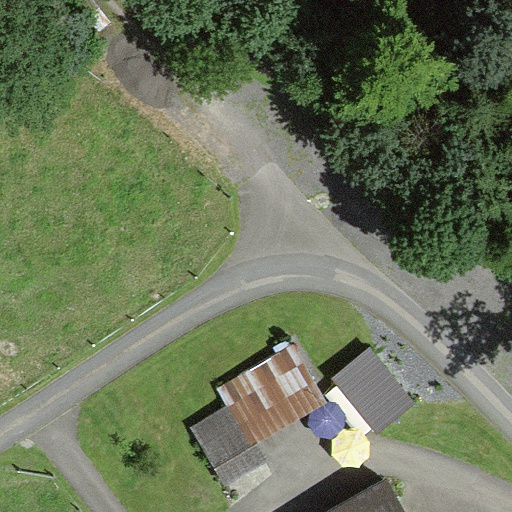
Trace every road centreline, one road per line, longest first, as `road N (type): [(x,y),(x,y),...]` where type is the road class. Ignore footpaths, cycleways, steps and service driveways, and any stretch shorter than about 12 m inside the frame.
road 1 (unclassified): [(0,437),(215,294),(246,280),(314,271),(387,301),(511,422)]
road 2 (track): [(121,0),(253,159),(314,271)]
